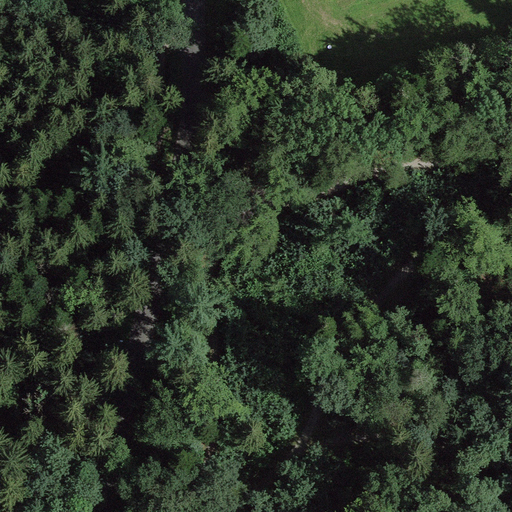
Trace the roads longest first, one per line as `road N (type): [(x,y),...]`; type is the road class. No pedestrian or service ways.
road 1 (track): [(511,223),(455,235),(401,274),(342,343),(308,448),(397,433),(445,443),(499,511)]
road 2 (tertiary): [(99,511),(172,207),(193,91),(192,0)]
road 3 (track): [(201,511),(217,344),(205,282),(221,230)]
road 4 (track): [(267,202),(230,213),(221,230),(0,181)]
road 5 (track): [(267,202),(387,165),(431,164),(511,128)]
road 6 (track): [(267,202),(212,90),(193,75)]
